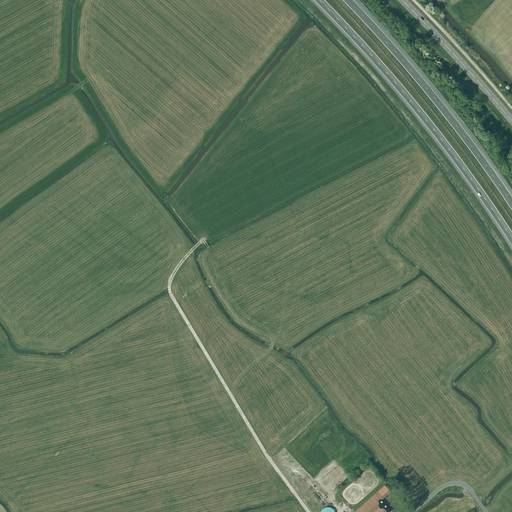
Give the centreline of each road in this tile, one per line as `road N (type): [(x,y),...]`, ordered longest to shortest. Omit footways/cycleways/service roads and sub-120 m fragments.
road 1 (motorway): [(316,0),(455,157),(511,240)]
road 2 (motorway): [(511,203),(345,0)]
road 3 (tertiary): [(511,121),(401,0)]
